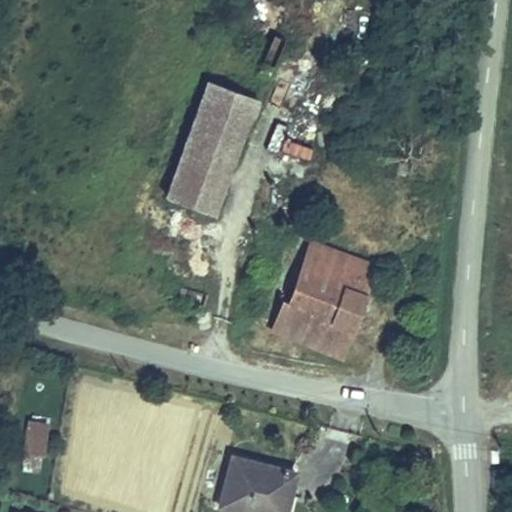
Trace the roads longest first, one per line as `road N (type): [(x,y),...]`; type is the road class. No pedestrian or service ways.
road 1 (residential): [(461,419),(239,375),(0,312)]
road 2 (tertiary): [(461,419),(495,0)]
